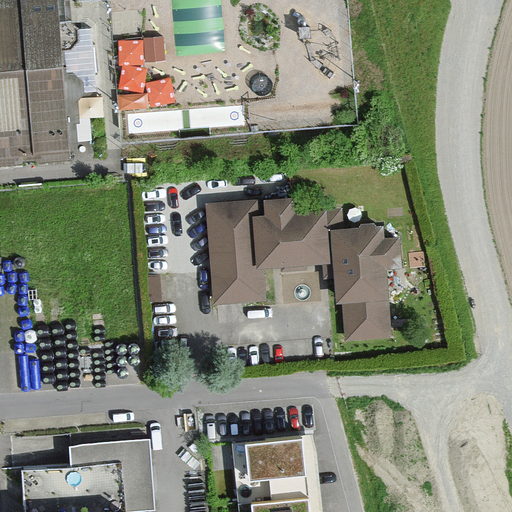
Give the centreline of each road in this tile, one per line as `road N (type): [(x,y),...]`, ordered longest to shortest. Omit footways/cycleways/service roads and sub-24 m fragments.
road 1 (tertiary): [(511,368),(481,281),(461,178),(459,123),(480,0)]
road 2 (residential): [(0,405),(215,387)]
